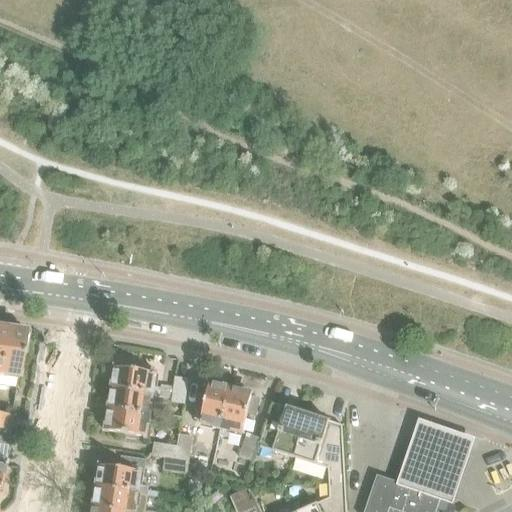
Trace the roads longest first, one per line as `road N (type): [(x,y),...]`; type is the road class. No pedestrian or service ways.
road 1 (unknown): [(511,260),(234,145),(152,95),(0,23)]
road 2 (secondary): [(511,414),(304,345),(72,296)]
road 3 (track): [(511,125),(301,0)]
road 4 (residential): [(38,511),(72,296)]
